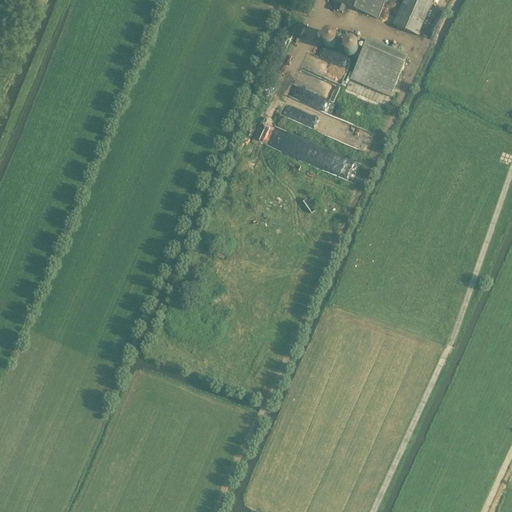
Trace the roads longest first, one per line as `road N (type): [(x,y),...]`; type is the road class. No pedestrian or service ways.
road 1 (track): [(229,511),(447,0)]
road 2 (track): [(379,511),(511,180)]
